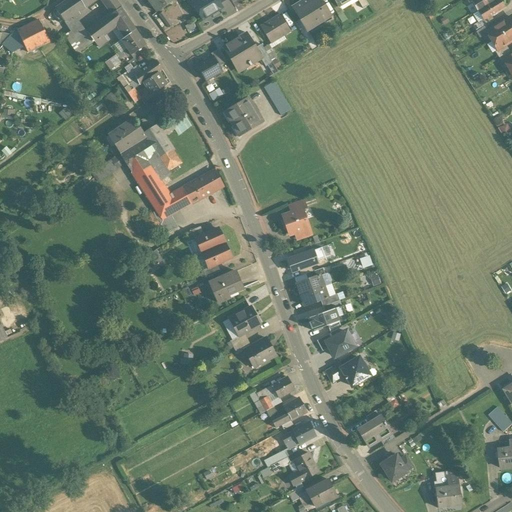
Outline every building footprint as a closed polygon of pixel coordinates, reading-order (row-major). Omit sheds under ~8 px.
[(110,14),(87,33),(75,15),(85,8),(79,0),(69,0),(56,10),(71,32),(84,50),(94,42),(102,36),(117,25),(110,16),(112,14),(121,8),(114,0),(111,0),(105,5),(110,14)] [(79,0),(85,8),(96,0),(79,0)] [(147,0),(156,12),(173,0),(147,0)] [(193,0),(191,2),(190,6),(192,9),(196,10),(202,20),(211,15),(213,16),(217,13),(217,11),(221,9),(219,5),(215,0),(193,0)] [(319,0),(304,0),(293,8),(300,20),(305,28),(320,19),(322,22),(330,17),(319,0)] [(356,0),(363,10),(368,6),(364,0),(356,0)] [(475,0),(472,2),(477,11),(495,0),(475,0)] [(499,0),(495,0),(477,11),(483,21),(491,16),(504,8),(499,0)] [(121,8),(112,14),(110,16),(117,25),(119,28),(129,21),(121,8)] [(290,32),(280,16),(261,28),(270,42),(282,35),(283,36),(290,32)] [(483,21),(480,22),(484,28),(491,23),(494,21),(491,16),(483,21)] [(495,28),(487,32),(488,33),(492,41),(511,28),(511,20),(511,18),(495,28)] [(305,28),(300,20),(295,24),(312,52),(318,48),(307,31),(305,28)] [(40,21),(20,30),(17,32),(20,35),(27,53),(49,42),(40,21)] [(129,21),(119,28),(125,38),(136,30),(129,21)] [(484,28),(481,29),(484,35),(488,33),(487,32),(495,28),(491,23),(484,28)] [(511,28),(492,41),(498,49),(498,50),(506,46),(511,41),(511,28)] [(146,46),(136,30),(125,38),(121,41),(131,56),(146,46)] [(84,50),(71,32),(65,36),(77,54),(84,50)] [(11,36),(1,34),(0,36),(0,44),(3,45),(11,36)] [(255,49),(246,34),(223,48),(229,57),(232,55),(241,69),(260,57),(255,49)] [(102,36),(94,42),(98,47),(106,41),(102,36)] [(271,64),(261,46),(255,49),(260,57),(266,67),(271,64)] [(506,46),(498,50),(498,49),(494,51),(498,57),(508,50),(506,46)] [(225,64),(217,50),(210,54),(212,57),(213,57),(219,67),(225,64)] [(508,50),(498,57),(502,63),(505,61),(504,60),(511,55),(508,50)] [(232,55),(229,57),(237,71),(241,69),(232,55)] [(116,56),(109,61),(111,65),(114,63),(118,60),(116,56)] [(219,67),(213,57),(212,57),(197,66),(206,81),(222,72),(219,67)] [(156,61),(131,78),(134,83),(130,85),(133,90),(134,90),(143,83),(158,73),(162,70),(156,61)] [(127,72),(116,79),(118,82),(119,82),(128,94),(133,90),(130,85),(134,83),(131,78),(127,72)] [(158,73),(143,83),(146,87),(143,89),(146,94),(149,92),(151,96),(166,86),(158,73)] [(291,110),(273,82),(264,88),(280,116),(291,110)] [(140,99),(134,90),(133,90),(128,94),(134,103),(140,99)] [(247,98),(223,112),(238,137),(262,123),(247,98)] [(148,119),(143,119),(143,126),(139,129),(142,134),(155,126),(154,116),(148,116),(148,119)] [(129,123),(109,136),(121,154),(145,139),(142,134),(139,129),(135,131),(129,123)] [(163,136),(159,131),(156,125),(155,126),(142,134),(145,139),(121,154),(119,155),(111,160),(117,169),(125,163),(152,206),(171,196),(159,176),(180,164),(178,161),(173,153),(163,136)] [(111,160),(92,173),(98,182),(117,169),(111,160)] [(171,196),(152,206),(156,211),(156,212),(161,220),(171,215),(222,187),(214,172),(171,196)] [(303,202),(289,207),(291,214),(302,210),(305,209),(303,202)] [(291,214),(282,217),(284,221),(282,222),(285,229),(287,229),(289,235),(295,233),(309,228),(302,210),(291,214)] [(171,215),(161,220),(156,212),(153,213),(157,220),(157,223),(159,227),(161,226),(165,234),(177,227),(171,215)] [(200,228),(186,233),(190,242),(197,239),(196,238),(203,235),(200,228)] [(309,228),(295,233),(297,240),(311,235),(309,228)] [(230,260),(217,229),(203,235),(196,238),(197,239),(209,268),(210,269),(217,266),(230,260)] [(304,248),(293,252),(294,257),(306,253),(304,248)] [(321,248),(312,251),(316,261),(325,258),(321,248)] [(306,253),(294,257),(287,260),(292,273),(299,271),(310,267),(317,264),(316,261),(312,251),(306,253)] [(358,257),(360,267),(371,266),(369,256),(358,257)] [(217,266),(210,269),(209,268),(203,271),(206,278),(220,272),(217,266)] [(310,267),(299,271),(301,276),(305,275),(312,272),(310,267)] [(312,272),(305,275),(307,280),(319,276),(320,277),(324,275),(322,269),(312,272)] [(235,272),(211,282),(215,292),(213,293),(218,304),(229,299),(228,296),(243,289),(235,272)] [(307,280),(296,284),(300,296),(323,287),(320,277),(319,276),(307,280)] [(323,287),(300,296),(304,307),(320,301),(327,299),(327,298),(323,287)] [(327,299),(320,301),(322,307),(339,301),(336,295),(327,298),(327,299)] [(339,301),(322,307),(324,313),(334,309),(334,310),(341,307),(339,301)] [(251,308),(235,316),(238,322),(232,325),(239,337),(245,334),(260,326),(251,308)] [(324,313),(308,319),(310,323),(308,323),(311,330),(312,329),(313,332),(327,326),(339,322),(334,310),(334,309),(324,313)] [(238,322),(235,316),(229,319),(232,325),(238,322)] [(339,322),(327,326),(330,334),(331,334),(341,328),(339,322)] [(331,340),(326,343),(329,348),(334,357),(354,347),(346,332),(331,340)] [(248,340),(245,334),(239,337),(229,342),(233,348),(248,340)] [(331,334),(330,334),(316,341),(322,352),(329,348),(326,343),(331,340),(329,335),(331,334)] [(251,347),(245,351),(251,362),(257,359),(260,365),(276,357),(266,339),(251,347)] [(248,340),(233,348),(237,355),(245,351),(251,347),(248,340)] [(341,369),(340,369),(344,375),(351,387),(369,376),(366,371),(368,370),(364,362),(361,363),(358,358),(341,369)] [(257,359),(251,362),(254,368),(260,365),(257,359)] [(338,364),(325,371),(332,382),(344,375),(340,369),(341,369),(338,364)] [(287,378),(265,390),(268,397),(276,393),(278,398),(279,399),(279,398),(294,390),(287,378)] [(269,403),(267,398),(268,397),(265,390),(257,394),(266,411),(273,407),(276,406),(274,401),(269,403)] [(293,402),(292,400),(287,403),(288,405),(283,407),(287,415),(273,422),(275,428),(290,420),(290,421),(306,412),(299,399),(293,402)] [(266,411),(259,415),(261,419),(269,415),(271,420),(278,416),(273,407),(266,411)] [(511,424),(498,408),(489,415),(503,432),(511,424)] [(375,411),(365,417),(369,424),(370,424),(379,419),(375,411)] [(382,423),(379,419),(370,424),(369,424),(357,432),(363,441),(367,439),(371,446),(379,440),(379,441),(391,433),(384,422),(382,423)] [(308,423),(301,427),(300,424),(296,426),(298,429),(293,431),(293,432),(281,438),(284,444),(296,438),(299,444),(315,436),(308,423)] [(391,433),(379,441),(383,446),(394,439),(391,433)] [(511,447),(498,449),(498,451),(495,452),(496,458),(499,457),(501,468),(511,466),(511,440),(510,441),(511,447)] [(308,453),(293,460),(298,471),(293,474),(288,476),(293,485),(294,484),(300,481),(318,472),(308,453)] [(396,456),(381,465),(391,482),(406,473),(406,472),(399,461),(396,456)] [(287,457),(274,464),(277,470),(288,465),(290,464),(289,462),(287,457)] [(411,468),(405,457),(399,461),(406,472),(411,468)] [(298,471),(293,460),(289,462),(290,464),(288,465),(293,474),(298,471)] [(448,488),(435,489),(438,509),(461,505),(458,486),(456,471),(446,473),(448,488)] [(448,488),(446,473),(435,474),(436,482),(434,483),(435,489),(448,488)] [(328,480),(305,492),(313,507),(328,499),(329,502),(337,497),(328,480)] [(300,481),(294,484),(298,490),(301,489),(303,487),(300,481)] [(240,485),(232,489),(234,494),(243,490),(240,485)] [(305,496),(301,489),(298,490),(289,495),(294,502),(305,496)]
